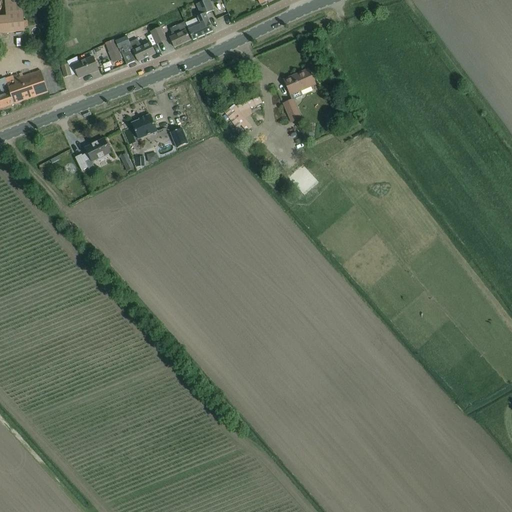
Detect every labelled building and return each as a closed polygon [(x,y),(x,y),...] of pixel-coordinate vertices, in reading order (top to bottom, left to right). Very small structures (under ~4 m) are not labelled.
[(6,16),(0,16),(0,33),(23,32),(20,3),(20,2),(20,0),(6,0),(5,0),(5,3),(5,5),(6,16)] [(198,18),(185,24),(188,31),(189,31),(193,41),(213,32),(205,15),(213,11),(209,2),(208,0),(206,0),(196,5),(202,16),(198,18)] [(190,41),(186,32),(188,31),(184,23),(169,29),(173,37),(170,38),(174,48),(190,41)] [(165,41),(160,28),(151,32),(156,45),(165,41)] [(155,54),(151,45),(150,44),(141,48),(137,39),(129,43),(126,37),(115,42),(120,53),(121,53),(122,56),(126,65),(135,61),(128,46),(130,45),(138,62),(155,54)] [(114,41),(105,45),(108,53),(112,63),(122,60),(118,49),(114,41)] [(98,71),(94,62),(93,58),(79,63),(77,58),(67,62),(68,65),(61,66),(64,78),(71,76),(71,75),(76,73),(78,78),(98,71)] [(315,85),(312,79),(308,70),(296,75),(296,77),(284,82),(290,96),(292,100),(293,100),(303,96),(301,91),(315,85)] [(0,109),(48,93),(45,83),(40,71),(14,80),(13,76),(5,79),(9,93),(0,96),(0,109)] [(259,98),(239,106),(241,111),(249,108),(262,103),(259,98)] [(291,123),(300,119),(293,100),(292,100),(283,104),(291,123)] [(236,108),(226,116),(237,130),(241,127),(246,133),(252,129),(246,121),(236,108)] [(144,119),(132,124),(138,140),(157,132),(150,115),(144,118),(144,119)] [(188,144),(181,129),(170,133),(177,149),(188,144)] [(112,139),(114,147),(121,145),(118,137),(112,139)] [(111,153),(104,139),(85,149),(87,154),(82,156),(81,155),(75,158),(81,171),(88,168),(85,163),(91,160),(92,162),(97,160),(98,162),(106,158),(105,156),(111,153)] [(149,163),(158,161),(155,152),(147,154),(149,163)] [(126,154),(120,157),(126,171),(133,168),(126,154)] [(144,156),(134,156),(134,166),(144,166),(144,156)] [(84,186),(88,192),(95,187),(92,181),(84,186)]
